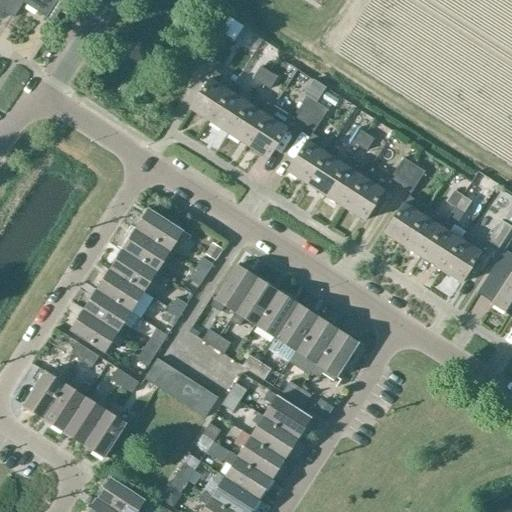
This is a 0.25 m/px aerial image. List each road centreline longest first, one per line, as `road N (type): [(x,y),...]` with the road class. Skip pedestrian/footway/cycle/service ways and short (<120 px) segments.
road 1 (residential): [(400,331),(145,164)]
road 2 (residential): [(0,392),(145,164)]
road 3 (residential): [(400,331),(281,511)]
road 4 (residential): [(55,511),(76,472),(0,418)]
road 5 (residential): [(511,402),(400,331)]
road 6 (residential): [(145,164),(40,93)]
